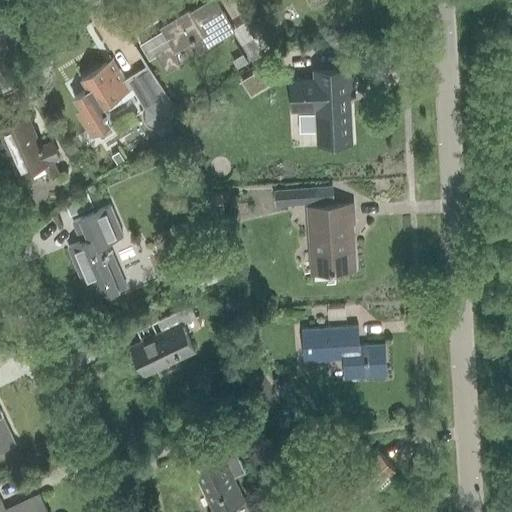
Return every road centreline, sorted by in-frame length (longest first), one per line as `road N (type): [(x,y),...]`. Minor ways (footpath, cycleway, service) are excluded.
road 1 (unclassified): [(471,511),(442,0)]
road 2 (unclassified): [(99,511),(0,294)]
